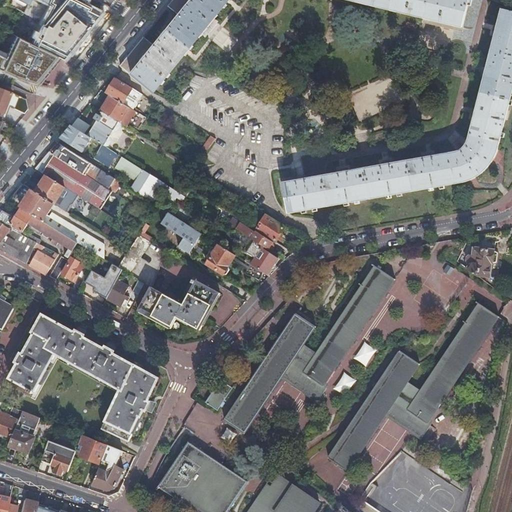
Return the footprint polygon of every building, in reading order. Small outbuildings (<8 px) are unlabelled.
[(26,4),(19,0),(9,0),(7,4),(22,11),(26,4)] [(29,27),(17,36),(57,56),(62,58),(96,15),(87,10),(88,6),(77,0),(42,0),(49,3),(41,20),(42,22),(35,34),(29,27)] [(192,0),(192,1),(190,0),(178,0),(177,1),(172,8),(180,15),(167,31),(166,30),(162,35),(163,36),(155,47),(144,37),(132,51),(120,66),(152,92),(185,51),(197,36),(199,38),(218,15),(216,13),(226,0),(192,0)] [(351,0),(424,18),(423,22),(460,31),(468,0),(351,0)] [(348,171),(347,168),(339,169),(340,173),(306,179),(305,175),(297,177),(298,180),(283,183),(288,213),(405,192),(460,182),(469,179),(472,178),(477,176),(481,173),(485,170),(491,162),(494,158),(496,153),(511,89),(511,11),(502,9),(497,26),(494,25),(492,33),(495,34),(487,67),(483,67),(481,75),(484,75),(476,109),(472,108),(470,117),(474,118),(467,142),(466,145),(464,147),(461,150),(455,152),(432,156),(432,153),(423,154),(424,158),(390,164),(389,160),(381,162),(382,165),(348,171)] [(47,68),(57,56),(17,36),(15,36),(6,54),(0,50),(0,69),(33,85),(47,68)] [(129,108),(139,92),(132,88),(115,78),(110,86),(111,86),(106,94),(110,96),(129,108)] [(0,118),(2,113),(10,93),(0,89),(0,118)] [(119,122),(126,127),(135,112),(129,108),(110,96),(100,111),(102,112),(119,122)] [(104,146),(119,122),(102,112),(100,115),(96,113),(93,118),(97,120),(87,135),(91,138),(102,145),(104,146)] [(89,125),(78,118),(72,125),(84,133),(89,125)] [(65,134),(61,139),(82,152),(91,138),(87,135),(84,133),(72,125),(65,134)] [(200,151),(205,154),(215,139),(211,136),(200,151)] [(54,147),(50,152),(107,189),(114,178),(101,170),(96,177),(88,172),(90,168),(93,169),(95,166),(58,142),(54,147)] [(111,150),(104,146),(102,145),(94,158),(103,164),(111,150)] [(50,152),(36,169),(46,175),(74,193),(100,209),(112,191),(107,189),(50,152)] [(144,198),(156,179),(142,170),(130,189),(133,191),(141,195),(144,198)] [(46,175),(35,192),(53,203),(54,204),(56,200),(60,194),(69,200),(74,193),(46,175)] [(10,201),(20,207),(42,221),(77,242),(99,256),(103,259),(103,245),(51,212),(48,216),(46,214),(53,203),(35,192),(24,184),(18,191),(10,201)] [(138,199),(141,195),(133,191),(131,195),(138,199)] [(65,255),(68,258),(77,242),(42,221),(20,207),(14,217),(2,210),(0,212),(0,222),(10,228),(21,234),(28,223),(43,232),(41,234),(47,238),(49,235),(52,238),(50,242),(56,245),(58,241),(69,248),(65,255)] [(201,234),(168,212),(160,224),(183,238),(178,247),(188,253),(201,234)] [(275,242),(285,226),(266,214),(256,230),(275,242)] [(42,249),(44,247),(39,244),(27,238),(21,234),(10,228),(0,222),(0,249),(25,263),(34,247),(42,249)] [(146,223),(138,234),(149,241),(151,237),(144,232),(149,225),(146,223)] [(263,247),(267,250),(272,242),(256,232),(254,235),(247,230),(247,229),(238,224),(236,227),(231,223),(229,226),(250,238),(263,247)] [(138,234),(117,267),(122,270),(131,275),(152,242),(149,241),(138,234)] [(27,238),(39,244),(40,241),(29,235),(27,238)] [(263,273),(267,276),(277,259),(262,249),(263,247),(250,238),(242,250),(248,254),(244,261),(250,265),(263,273)] [(468,270),(476,276),(489,277),(492,262),(496,263),(498,252),(496,251),(494,250),(495,241),(479,239),(477,248),(474,247),(473,255),(469,255),(466,257),(466,259),(467,262),(472,263),(472,265),(468,270)] [(235,256),(218,244),(214,250),(212,248),(210,253),(212,254),(205,264),(223,276),(226,275),(229,271),(228,267),(232,261),(234,258),(235,256)] [(113,250),(103,245),(103,259),(107,260),(113,250)] [(29,265),(46,274),(54,261),(37,251),(29,265)] [(61,256),(49,276),(55,280),(67,260),(61,256)] [(62,274),(74,281),(84,265),(71,258),(62,274)] [(249,267),(234,258),(232,261),(246,271),(249,267)] [(93,291),(106,299),(117,280),(122,270),(117,267),(113,264),(105,278),(92,271),(85,283),(94,288),(93,291)] [(263,273),(250,265),(249,267),(246,271),(245,272),(258,281),(263,273)] [(325,386),(327,383),(345,355),(394,280),(395,279),(376,266),(317,355),(303,346),(315,329),(316,329),(317,328),(297,314),(296,316),(297,316),(226,421),(225,421),(224,422),(244,436),(245,434),(244,434),(281,379),(296,357),(310,366),(304,375),(324,388),(325,386)] [(117,280),(106,299),(121,307),(127,296),(124,294),(128,286),(117,280)] [(163,294),(150,287),(136,313),(138,313),(139,312),(169,327),(168,328),(170,329),(176,317),(199,330),(220,293),(196,280),(195,281),(193,280),(192,283),(194,284),(183,303),(170,297),(172,294),(165,291),(163,294)] [(138,281),(132,292),(137,295),(143,284),(138,281)] [(0,299),(0,328),(1,329),(13,307),(0,299)] [(429,421),(431,418),(497,318),(498,318),(499,317),(479,304),(421,392),(407,382),(419,364),(420,364),(421,362),(400,349),(399,351),(400,351),(331,458),(349,471),(386,415),(399,394),(414,403),(410,409),(410,408),(409,410),(429,423),(430,421),(429,421)] [(499,315),(510,321),(511,317),(511,307),(505,304),(499,315)] [(32,332),(34,333),(36,334),(45,317),(41,315),(32,332)] [(145,410),(146,409),(149,402),(149,401),(147,400),(157,378),(147,372),(147,374),(133,367),(133,365),(113,354),(114,352),(112,351),(106,348),(105,347),(104,349),(83,338),(84,336),(83,335),(76,331),(75,331),(74,333),(45,317),(36,334),(34,333),(22,354),(21,354),(21,355),(17,361),(16,362),(18,363),(10,378),(28,388),(27,390),(31,393),(32,390),(34,391),(55,353),(121,390),(101,428),(128,441),(132,433),(131,432),(139,415),(140,416),(143,409),(145,410)] [(364,365),(375,349),(363,341),(352,357),(364,365)] [(330,385),(327,383),(325,386),(324,388),(304,375),(310,366),(296,357),(281,379),(318,404),(330,385)] [(343,372),(333,388),(344,395),(354,379),(343,372)] [(206,403),(217,411),(232,389),(222,382),(224,377),(223,377),(206,403)] [(435,420),(431,418),(429,421),(430,421),(429,423),(409,410),(410,408),(410,409),(414,403),(399,394),(386,415),(423,439),(435,420)] [(149,402),(146,409),(151,412),(154,405),(149,402)] [(11,438),(8,445),(27,453),(33,438),(31,437),(39,417),(22,411),(17,421),(11,438)] [(17,421),(0,414),(0,433),(11,438),(17,421)] [(108,445),(81,434),(79,442),(76,450),(80,451),(79,455),(98,463),(103,451),(105,452),(108,445)] [(183,440),(178,447),(183,451),(180,455),(158,487),(194,511),(227,511),(246,484),(183,440)] [(48,442),(41,461),(56,467),(54,472),(60,475),(63,469),(68,471),(75,451),(64,447),(64,449),(48,442)] [(106,471),(99,467),(91,485),(107,490),(114,487),(123,469),(128,471),(135,456),(121,450),(113,467),(106,471)] [(278,478),(260,503),(257,500),(248,511),(314,511),(319,506),(278,478)] [(8,499),(0,497),(0,511),(5,511),(7,504),(8,499)] [(377,511),(360,500),(351,511),(345,511),(344,511),(377,511)] [(20,511),(34,511),(36,505),(36,504),(23,501),(20,511)]
